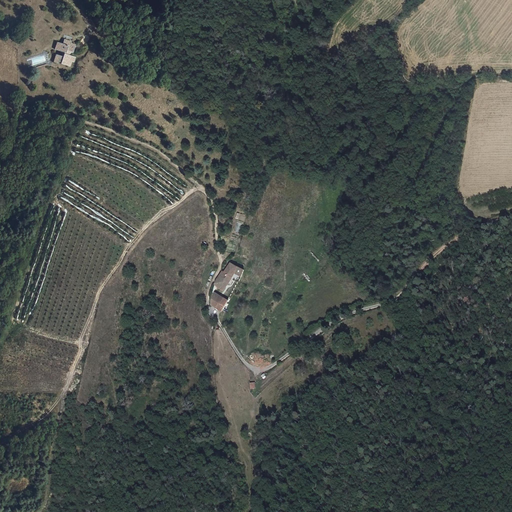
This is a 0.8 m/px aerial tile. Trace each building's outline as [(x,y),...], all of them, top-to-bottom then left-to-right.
[(65,44),(59,42),(58,49),(66,51),(65,56),(59,54),(56,62),(64,64),(65,62),(67,63),(67,65),(75,67),(76,63),(78,63),(80,57),(72,56),(73,52),(77,53),(79,45),(74,44),(75,41),(67,39),(65,44)] [(242,269),(235,265),(229,274),(222,284),(220,283),(217,286),(218,287),(226,293),(232,286),(235,282),(236,280),(242,269)] [(248,273),(242,269),(236,280),(243,284),(248,273)] [(215,308),(221,311),(225,300),(218,297),(215,308)] [(233,302),(225,300),(221,311),(227,314),(233,302)]
